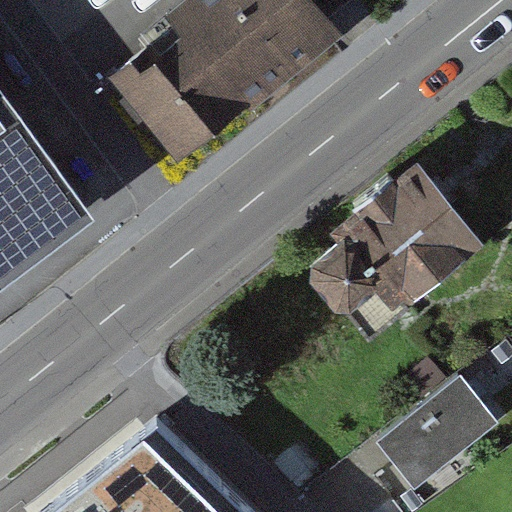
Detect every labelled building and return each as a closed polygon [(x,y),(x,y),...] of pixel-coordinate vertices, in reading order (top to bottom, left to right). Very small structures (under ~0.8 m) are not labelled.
[(200,0),(104,76),(176,167),(339,39),(308,0),(200,0)] [(0,312),(1,313),(100,238),(0,106),(0,312)] [(305,263),(368,340),(477,250),(435,199),(414,173),(305,263)] [(460,379),(376,444),(417,496),(501,431),(460,379)] [(250,511),(157,415),(37,511),(250,511)]
